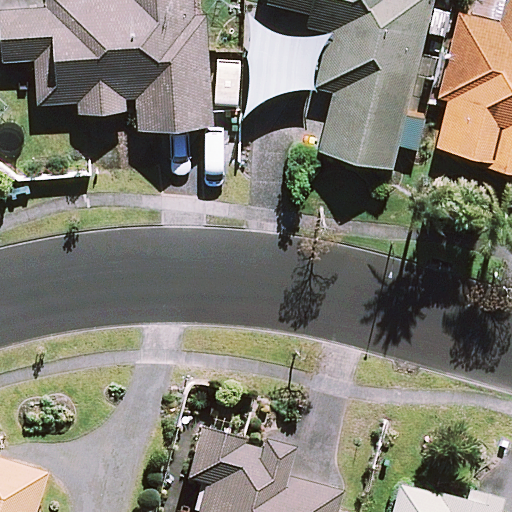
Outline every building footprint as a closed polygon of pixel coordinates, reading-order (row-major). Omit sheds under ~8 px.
[(194,14),(193,0),(46,0),(47,3),(0,5),(3,57),(36,56),(38,100),(78,98),(78,108),(138,105),(139,124),(210,121),(206,13),(194,14)] [(393,163),(429,0),(270,0),(309,9),(306,21),(328,26),(316,82),(333,86),(320,146),(393,163)] [(511,0),(503,0),(498,21),(460,12),(440,93),(448,95),(435,149),(511,167),(511,0)] [(286,450),(193,427),(181,477),(199,481),(191,511),(328,511),(334,491),(280,477),(286,450)] [(0,511),(28,511),(43,470),(0,456),(0,511)] [(492,511),(393,486),(386,511),(492,511)]
